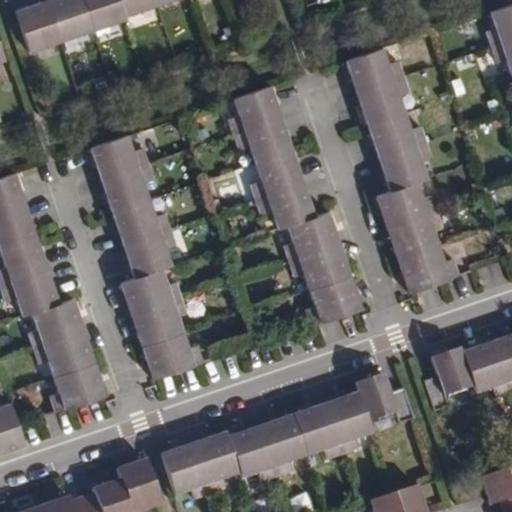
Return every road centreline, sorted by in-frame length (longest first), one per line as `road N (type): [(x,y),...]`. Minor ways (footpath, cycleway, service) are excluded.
road 1 (residential): [(56,176),(144,430)]
road 2 (residential): [(398,343),(144,430)]
road 3 (residential): [(312,90),(398,343)]
road 4 (residential): [(144,430),(0,479)]
road 5 (residential): [(511,304),(398,343)]
